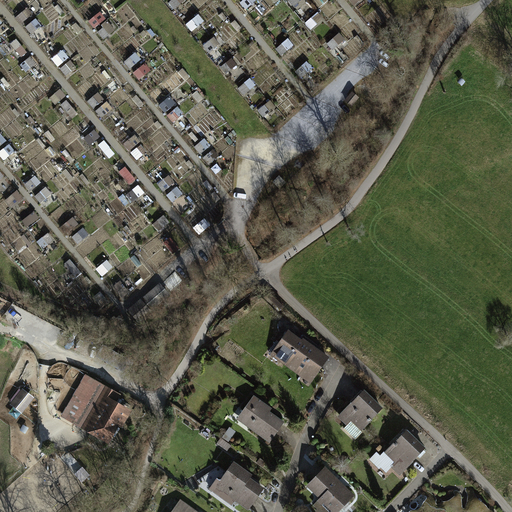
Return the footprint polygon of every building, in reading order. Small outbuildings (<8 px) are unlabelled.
[(176,9),(186,0),(172,0),(170,3),(176,9)] [(27,8),(21,16),(26,21),(33,13),(27,8)] [(104,12),(90,19),(94,28),(108,21),(104,12)] [(194,30),(205,21),(199,14),(188,24),(194,30)] [(28,25),(32,33),(40,29),(35,21),(28,25)] [(103,25),(111,35),(117,30),(109,21),(103,25)] [(6,37),(13,32),(7,25),(1,30),(6,37)] [(215,36),(204,46),(210,53),(221,43),(215,36)] [(20,39),(13,43),(21,59),(29,54),(20,39)] [(61,67),(71,58),(63,50),(53,59),(61,67)] [(71,59),(61,67),(68,75),(78,67),(71,59)] [(245,94),(257,85),(252,79),(240,88),(245,94)] [(58,104),(67,96),(62,89),(52,97),(58,104)] [(69,100),(63,104),(73,119),(79,115),(69,100)] [(258,109),(263,118),(278,109),(272,100),(258,109)] [(91,145),(102,137),(96,129),(85,137),(91,145)] [(0,150),(4,159),(16,153),(12,144),(0,150)] [(126,168),(122,171),(131,182),(135,179),(126,168)] [(33,191),(43,182),(37,176),(27,184),(33,191)] [(167,190),(173,183),(167,178),(161,185),(167,190)] [(42,202),(53,194),(48,187),(37,195),(42,202)] [(175,201),(183,193),(177,187),(169,195),(175,201)] [(19,190),(7,198),(13,208),(26,199),(19,190)] [(36,211),(23,220),(28,227),(41,218),(36,211)] [(154,223),(158,229),(169,222),(165,216),(154,223)] [(200,233),(207,227),(203,222),(195,228),(200,233)] [(23,233),(11,248),(31,264),(38,256),(29,248),(34,242),(23,233)] [(39,240),(44,248),(56,241),(51,233),(39,240)] [(166,243),(176,253),(179,249),(170,239),(166,243)] [(70,260),(65,265),(79,277),(84,272),(70,260)] [(177,273),(166,282),(171,289),(183,280),(177,273)] [(115,286),(124,297),(129,293),(121,282),(115,286)] [(162,283),(147,296),(156,307),(172,295),(162,283)] [(104,307),(109,301),(103,294),(97,300),(104,307)] [(0,314),(5,317),(12,303),(0,296),(0,314)] [(139,321),(152,312),(142,299),(129,308),(139,321)] [(301,339),(288,330),(271,354),(312,384),(331,357),(319,348),(320,346),(304,334),(301,339)] [(84,375),(61,415),(110,443),(130,409),(114,400),(118,394),(84,375)] [(24,388),(11,403),(23,414),(36,399),(24,388)] [(384,408),(364,390),(340,416),(359,435),(384,408)] [(272,408),(253,395),(236,419),(270,443),(285,422),(269,411),(272,408)] [(387,484),(397,474),(398,475),(399,474),(401,476),(426,449),(406,431),(398,440),(396,437),(378,455),(375,452),(365,463),(387,484)] [(233,461),(216,485),(249,508),(264,487),(250,477),(251,474),(233,461)] [(338,511),(355,494),(325,467),(308,486),(319,496),(317,499),(331,511),(338,511)] [(491,511),(487,509),(482,503),(478,501),(474,496),(472,492),(470,488),(468,487),(466,487),(464,488),(464,490),(466,494),(467,500),(465,507),(462,509),(461,507),(460,496),(458,493),(456,491),(454,490),(452,492),(452,493),(453,496),(448,500),(444,502),(440,502),(432,494),(423,488),(419,489),(419,493),(424,496),(425,498),(424,501),(421,503),(420,506),(418,509),(416,510),(413,510),(411,510),(408,511),(407,511),(491,511)] [(200,511),(180,498),(169,511),(200,511)]
